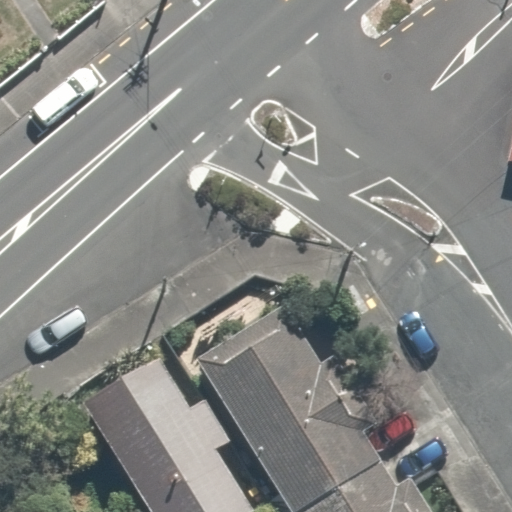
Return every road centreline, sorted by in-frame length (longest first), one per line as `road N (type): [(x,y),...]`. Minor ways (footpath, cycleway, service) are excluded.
road 1 (secondary): [(217,45),(0,243)]
road 2 (residential): [(339,155),(451,244),(511,331)]
road 3 (residential): [(339,155),(469,37),(511,10)]
road 4 (residential): [(217,45),(339,155)]
